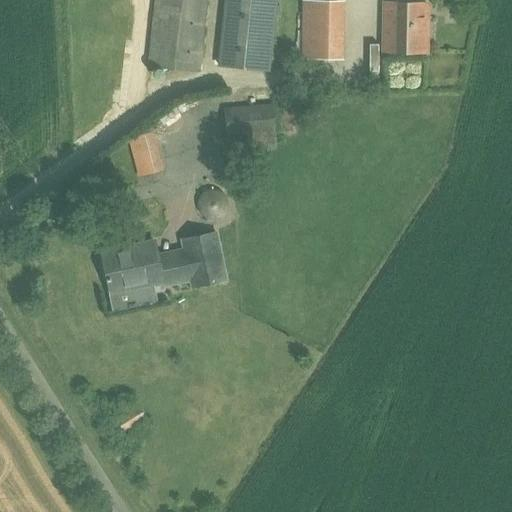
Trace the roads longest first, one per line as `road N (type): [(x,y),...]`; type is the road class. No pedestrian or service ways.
road 1 (unknown): [(126,113),(201,82),(342,76),(359,57),(365,0)]
road 2 (unclassified): [(118,511),(0,318)]
